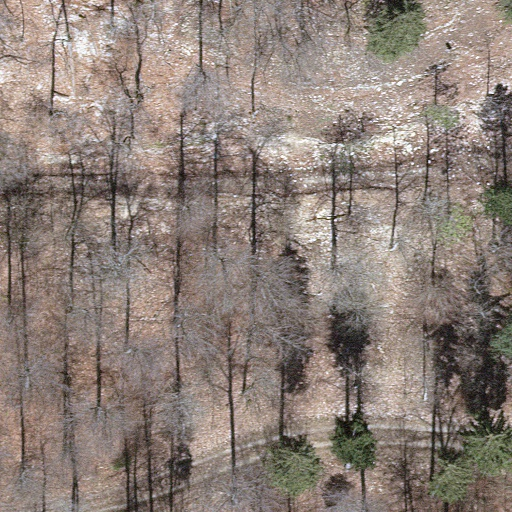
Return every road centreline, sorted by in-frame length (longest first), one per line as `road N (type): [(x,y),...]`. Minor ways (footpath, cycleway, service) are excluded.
road 1 (track): [(511,159),(0,177)]
road 2 (track): [(54,511),(276,445),(511,450)]
